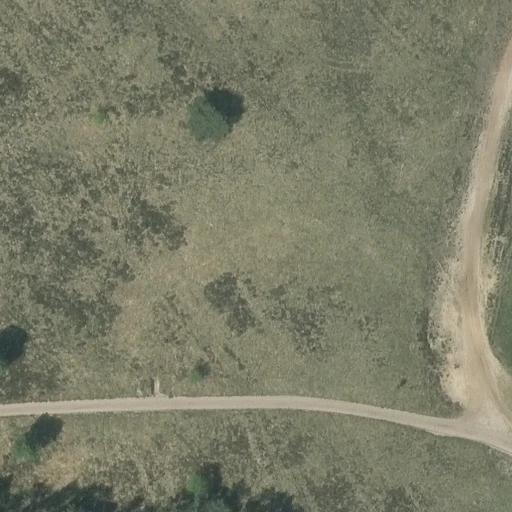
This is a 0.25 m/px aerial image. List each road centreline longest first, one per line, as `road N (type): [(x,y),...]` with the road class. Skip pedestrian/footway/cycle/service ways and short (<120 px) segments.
road 1 (track): [(0,412),(309,405),(511,446)]
road 2 (track): [(511,75),(470,273),(473,351),(511,434)]
